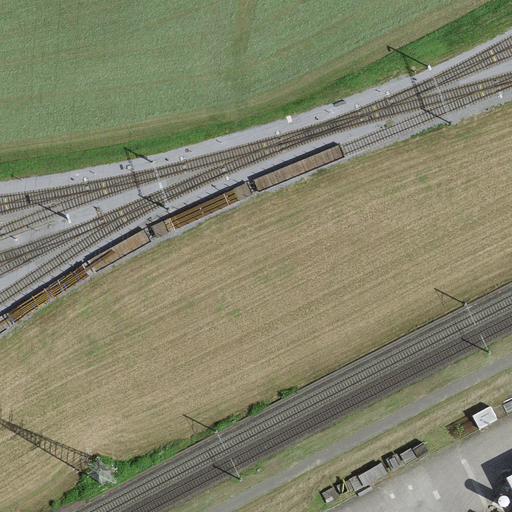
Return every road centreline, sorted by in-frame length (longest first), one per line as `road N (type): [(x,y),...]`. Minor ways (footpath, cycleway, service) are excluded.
road 1 (track): [(511,265),(167,436),(78,448),(45,487),(0,511)]
road 2 (track): [(219,511),(511,360)]
